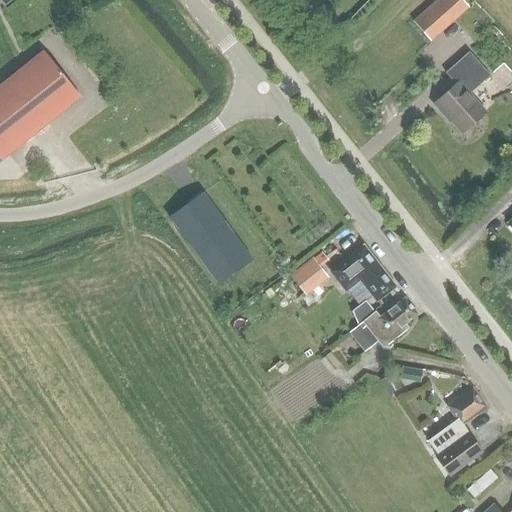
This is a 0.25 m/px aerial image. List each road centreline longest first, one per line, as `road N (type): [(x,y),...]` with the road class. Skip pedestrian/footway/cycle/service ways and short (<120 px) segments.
road 1 (tertiary): [(511,402),(265,87)]
road 2 (unclassified): [(0,214),(90,199),(131,182),(265,87)]
